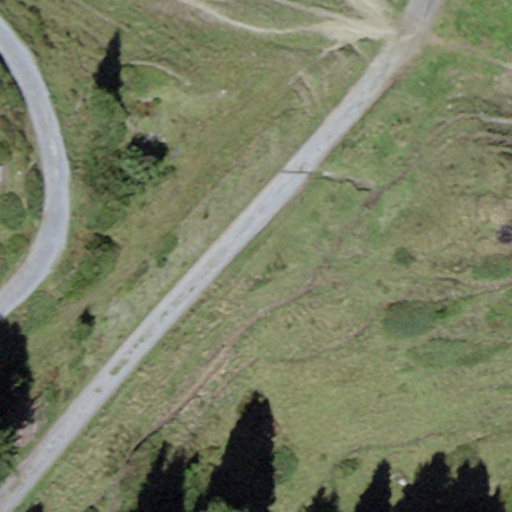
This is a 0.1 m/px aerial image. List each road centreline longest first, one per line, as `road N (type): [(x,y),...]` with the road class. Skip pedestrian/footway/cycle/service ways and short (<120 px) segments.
road 1 (track): [(0,508),(419,0)]
road 2 (track): [(0,44),(18,62),(54,148),(53,231),(0,293)]
